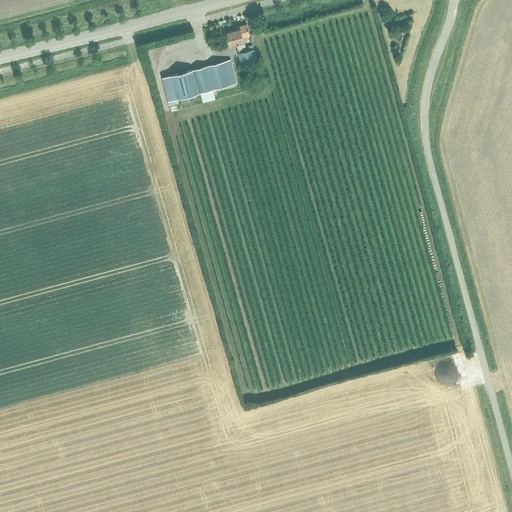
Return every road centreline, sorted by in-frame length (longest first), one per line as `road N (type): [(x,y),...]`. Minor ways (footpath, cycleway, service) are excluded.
road 1 (unclassified): [(511,472),(426,139),(432,70),(457,0)]
road 2 (tertiary): [(0,60),(230,0)]
